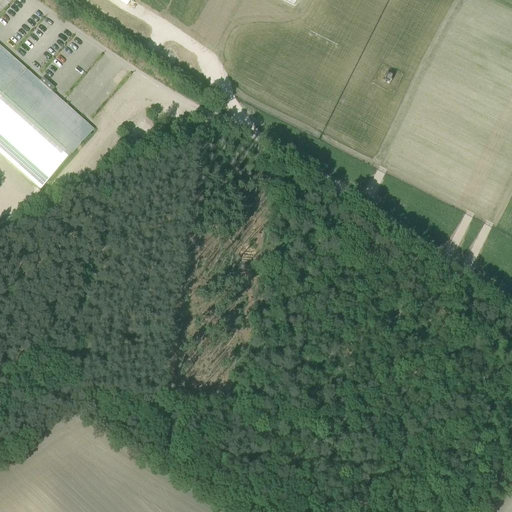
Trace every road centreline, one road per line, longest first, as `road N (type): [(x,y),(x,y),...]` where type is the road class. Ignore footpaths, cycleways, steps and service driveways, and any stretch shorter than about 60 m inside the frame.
road 1 (unclassified): [(511,293),(219,118)]
road 2 (track): [(219,118),(0,240)]
